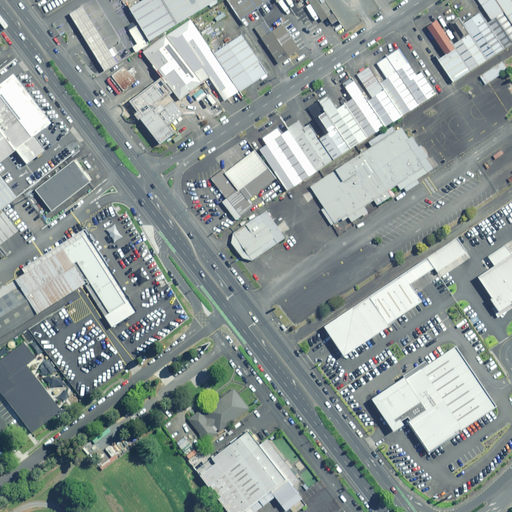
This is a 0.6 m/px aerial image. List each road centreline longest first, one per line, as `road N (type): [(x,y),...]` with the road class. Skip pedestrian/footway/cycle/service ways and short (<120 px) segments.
road 1 (residential): [(152,180),(422,0)]
road 2 (unclassified): [(227,308),(0,483)]
road 3 (secondary): [(382,511),(227,308)]
road 4 (secondary): [(242,298),(391,491)]
road 5 (secondary): [(137,191),(0,13)]
road 6 (secondary): [(18,6),(152,180)]
road 7 (secondary): [(152,180),(242,298)]
road 8 (secondary): [(227,308),(137,191)]
